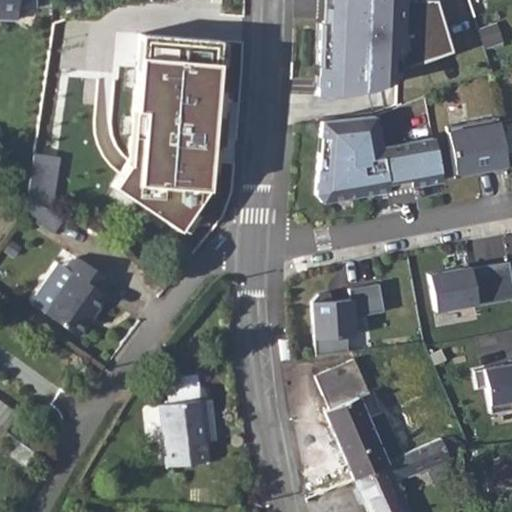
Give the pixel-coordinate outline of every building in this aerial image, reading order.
[(0,0),(0,14),(16,16),(17,4),(36,4),(35,0),(0,0)] [(323,71),(323,86),(403,84),(402,67),(451,51),(434,0),(329,0),(332,70),(323,71)] [(52,12),(51,23),(92,9),(89,1),(52,12)] [(206,188),(218,40),(140,34),(130,164),(114,187),(178,230),(206,188)] [(397,104),(402,134),(383,137),(383,142),(433,132),(427,98),(397,104)] [(369,114),(316,120),(315,135),(323,135),(321,151),(313,151),(310,192),(322,200),(441,179),(433,135),(380,145),(369,114)] [(491,169),(507,166),(498,116),(447,125),(455,175),(483,170),(483,166),(490,164),(491,169)] [(323,135),(315,135),(313,151),(321,151),(323,135)] [(33,151),(26,196),(33,200),(49,209),(56,155),(33,151)] [(49,209),(33,200),(25,212),(53,231),(63,216),(49,209)] [(72,272),(46,312),(81,335),(109,295),(105,292),(112,280),(77,255),(68,269),(72,272)] [(428,273),(435,309),(475,302),(476,304),(511,297),(511,277),(509,260),(470,267),(470,265),(428,273)] [(311,301),(314,355),(346,350),(345,335),(352,334),(351,315),(382,310),(377,283),(348,288),(349,298),(329,299),(328,291),(317,293),(311,301)] [(323,408),(354,476),(402,454),(375,388),(369,391),(366,392),(351,358),(314,373),(327,406),(323,408)] [(511,358),(510,359),(510,362),(473,368),(475,382),(485,380),(490,407),(511,403),(511,397),(511,394),(511,393),(511,358)] [(212,394),(161,399),(167,462),(212,457),(208,426),(215,425),(212,394)] [(440,436),(419,446),(424,456),(456,441),(454,440),(453,438),(451,437),(450,437),(448,437),(447,438),(442,440),(440,436)] [(20,440),(9,455),(27,468),(34,451),(20,440)] [(456,441),(424,456),(429,466),(448,457),(447,454),(455,450),(455,449),(456,448),(456,446),(457,443),(456,441)] [(402,454),(354,476),(369,511),(409,511),(394,479),(409,472),(402,454)] [(511,455),(494,458),(495,465),(497,480),(511,478),(511,455)] [(511,478),(497,480),(495,465),(487,466),(488,475),(486,476),(488,490),(511,486),(511,478)]
